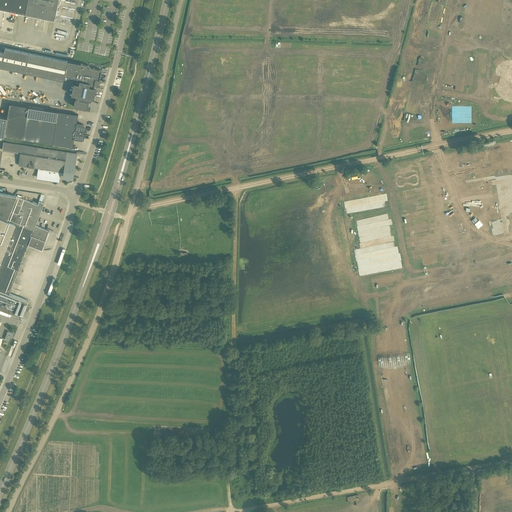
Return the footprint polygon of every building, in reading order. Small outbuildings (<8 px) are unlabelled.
[(0,0),(0,8),(17,12),(25,14),(54,20),(69,23),(74,0),(0,0)] [(0,51),(0,67),(64,81),(65,76),(77,78),(76,83),(74,82),(72,94),(74,95),(73,98),(76,98),(74,107),(86,109),(88,101),(91,102),(91,100),(94,88),(94,86),(95,86),(95,85),(96,85),(97,84),(98,83),(98,82),(99,82),(99,81),(99,80),(99,79),(101,70),(89,67),(89,66),(80,64),(81,64),(5,48),(4,52),(0,51)] [(0,115),(0,135),(4,136),(73,147),(74,138),(82,139),(83,138),(84,135),(85,135),(86,130),(85,130),(85,126),(84,125),(76,124),(78,114),(58,111),(43,109),(29,106),(9,103),(7,117),(0,115)] [(76,162),(77,154),(37,147),(19,144),(3,142),(2,150),(20,153),(18,165),(64,172),(64,171),(66,172),(66,174),(71,174),(71,175),(72,175),(73,166),(74,166),(75,162),(76,162)] [(37,204),(15,196),(0,192),(0,308),(20,317),(27,300),(8,293),(27,244),(41,249),(45,240),(45,239),(46,239),(48,233),(48,232),(48,231),(49,230),(48,230),(42,228),(41,228),(35,225),(43,203),(43,202),(38,201),(37,204)] [(12,336),(13,333),(7,331),(4,339),(8,341),(10,336),(12,336)]
